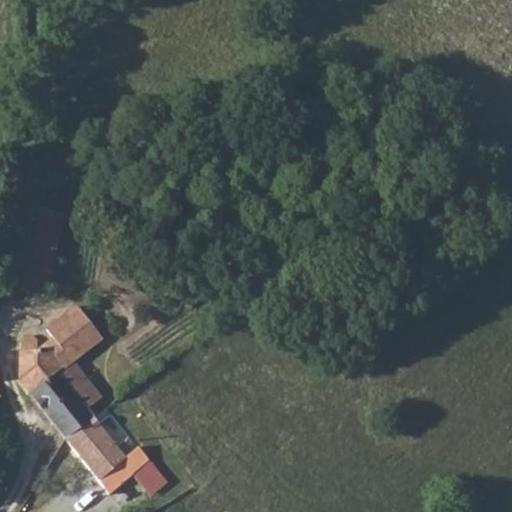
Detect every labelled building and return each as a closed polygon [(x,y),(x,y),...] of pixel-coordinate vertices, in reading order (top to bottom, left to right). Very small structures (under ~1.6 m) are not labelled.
[(74,203),(46,199),(28,285),(54,289),(74,203)] [(61,338),(52,347),(97,400),(110,389),(80,357),(107,329),(79,298),(51,325),(61,338)] [(76,432),(103,407),(97,400),(52,347),(21,311),(13,323),(22,370),(76,432)] [(139,448),(103,407),(76,432),(121,484),(152,462),(140,446),(139,448)] [(151,436),(140,446),(152,462),(162,450),(151,436)]
